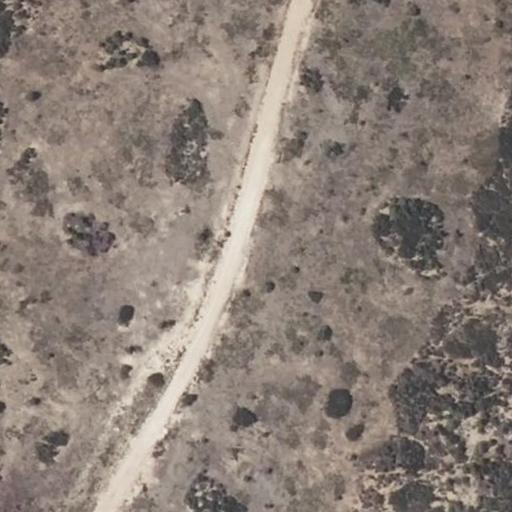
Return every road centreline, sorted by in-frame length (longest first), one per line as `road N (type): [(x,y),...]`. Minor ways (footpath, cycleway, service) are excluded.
road 1 (track): [(125,511),(202,372),(284,183)]
road 2 (track): [(333,0),(284,183)]
